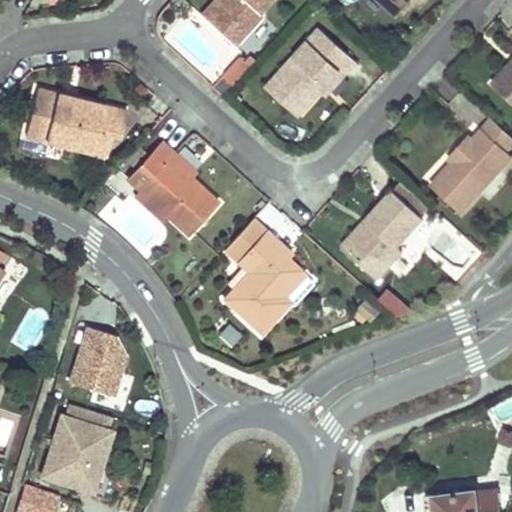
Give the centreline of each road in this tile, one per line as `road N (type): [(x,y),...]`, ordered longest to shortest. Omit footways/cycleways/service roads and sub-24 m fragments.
road 1 (residential): [(481,0),(326,165),(299,173),(269,164),(145,52),(127,24)]
road 2 (tertiary): [(511,303),(350,365),(272,414)]
road 3 (residential): [(180,367),(120,269),(58,220),(0,196)]
road 4 (tertiary): [(318,459),(348,410),(477,357),(511,333)]
road 5 (residential): [(127,24),(27,41),(0,65)]
